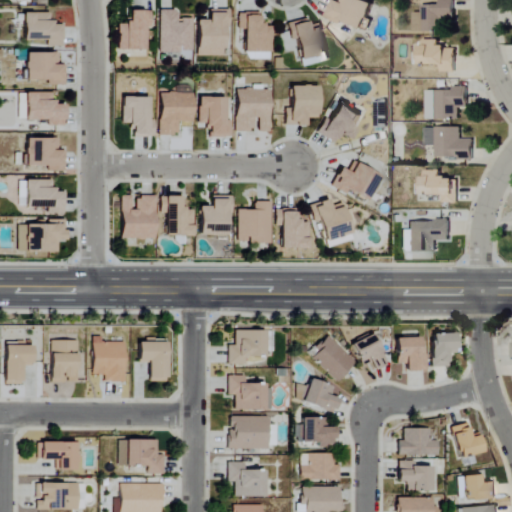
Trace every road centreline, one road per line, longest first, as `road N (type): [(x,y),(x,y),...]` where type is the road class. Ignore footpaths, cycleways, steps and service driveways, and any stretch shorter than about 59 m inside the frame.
road 1 (tertiary): [(0,286),(511,289)]
road 2 (residential): [(511,446),(479,336),(481,227),(511,157)]
road 3 (residential): [(90,286),(86,0)]
road 4 (residential): [(192,511),(192,287)]
road 5 (residential): [(90,165),(292,166)]
road 6 (residential): [(0,415),(192,416)]
road 7 (residential): [(370,411),(488,386)]
